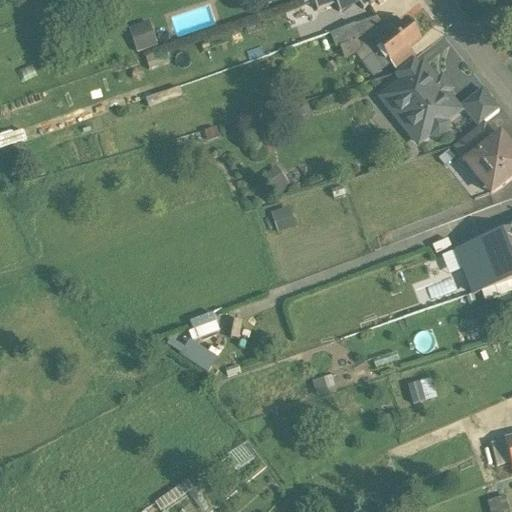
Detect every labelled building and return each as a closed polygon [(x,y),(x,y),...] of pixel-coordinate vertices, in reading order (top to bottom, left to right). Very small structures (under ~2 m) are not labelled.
[(363,0),(370,8),(378,2),(381,6),(387,2),(385,0),(363,0)] [(302,5),(309,27),(319,24),(312,1),(302,5)] [(372,80),(390,63),(373,40),(382,33),(374,21),(335,35),(343,61),(354,57),(372,80)] [(149,22),(128,28),(137,53),(157,46),(149,22)] [(396,31),(392,25),(382,33),(373,40),(390,63),(405,52),(419,41),(406,24),(396,31)] [(388,66),(396,75),(413,62),(405,52),(390,63),(388,66)] [(396,75),(394,77),(401,86),(420,71),(413,62),(396,75)] [(457,113),(422,70),(420,71),(401,86),(383,101),(419,146),(430,138),(430,136),(437,137),(444,132),(445,124),(444,123),(457,113)] [(461,108),(478,129),(498,113),(482,92),(461,108)] [(484,124),(453,149),(465,165),(496,140),(484,124)] [(496,140),(465,165),(490,196),(511,178),(511,152),(500,137),(496,140)] [(511,229),(488,239),(464,248),(482,294),(506,285),(511,282),(511,229)] [(212,316),(189,322),(194,339),(217,333),(212,316)] [(189,341),(179,355),(206,374),(216,359),(189,341)] [(508,511),(505,498),(487,503),(489,511),(508,511)]
